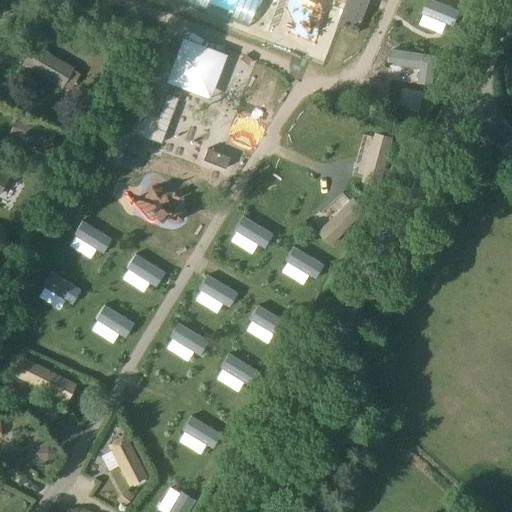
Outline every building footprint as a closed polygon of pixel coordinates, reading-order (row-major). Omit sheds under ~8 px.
[(377,0),(358,0),(354,9),(369,17),(377,0)] [(430,0),(427,0),(422,15),(454,28),(460,12),(430,0)] [(247,7),(244,26),(258,28),(286,31),(288,12),(247,7)] [(75,68),(33,44),(21,65),(63,89),(75,68)] [(433,85),(437,57),(390,49),(388,65),(420,68),(418,83),(433,85)] [(48,149),(54,134),(15,120),(9,134),(36,144),(34,149),(42,152),(44,147),(48,149)] [(364,184),(381,188),(394,140),(377,136),(364,184)] [(351,197),(315,231),(328,244),(364,210),(351,197)] [(242,217),(234,231),(263,249),(272,234),(242,217)] [(82,221),(73,236),(102,253),(111,239),(82,221)] [(293,247),(284,262),(313,280),(322,265),(293,247)] [(134,254),(126,269),(155,287),(164,272),(134,254)] [(51,272),(42,287),(71,305),(80,290),(51,272)] [(207,276),(198,291),(228,308),(236,294),(207,276)] [(103,306),(94,320),(124,338),(132,323),(103,306)] [(258,306),(249,320),(278,338),(287,323),(258,306)] [(178,324),(169,338),(198,356),(207,342),(178,324)] [(228,353),(220,368),(249,386),(258,371),(228,353)] [(20,355),(11,372),(66,401),(75,384),(20,355)] [(191,416),(182,431),(211,449),(220,434),(191,416)] [(117,466),(128,487),(146,478),(125,437),(107,446),(110,451),(102,455),(109,470),(117,466)] [(180,492),(167,511),(187,511),(195,500),(180,492)]
